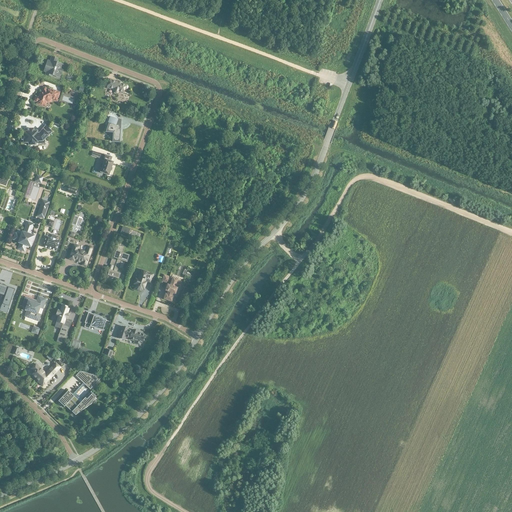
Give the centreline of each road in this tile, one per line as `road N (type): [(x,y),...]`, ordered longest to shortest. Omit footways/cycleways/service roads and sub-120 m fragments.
road 1 (residential): [(0,139),(37,40),(158,85),(91,292)]
road 2 (track): [(273,233),(297,260),(148,470),(150,492),(182,511)]
road 3 (tertiary): [(197,337),(233,276),(303,196),(348,85)]
road 4 (track): [(297,260),(348,186),(366,176),(511,231)]
road 5 (track): [(317,74),(116,0)]
road 6 (tertiary): [(75,460),(154,398),(197,337)]
